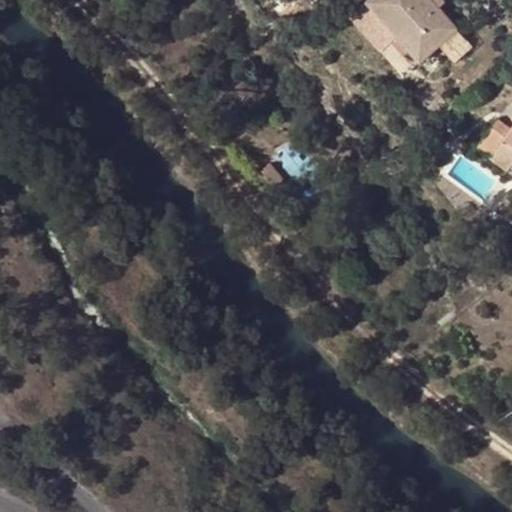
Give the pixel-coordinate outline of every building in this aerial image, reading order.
[(390,41),(412,67),(456,29),(437,7),(431,0),(367,0),(366,1),(396,36),(390,41)] [(511,127),(511,128),(498,118),(478,145),(491,155),(504,138),(511,144),(511,127)] [(472,142),(467,137),(461,145),(467,150),(472,142)] [(511,162),(511,144),(504,138),(491,155),(508,168),(511,162)] [(269,163),(263,169),(277,185),(283,179),(269,163)] [(498,207),(502,210),(508,199),(505,197),(498,207)] [(511,202),(508,199),(502,210),(510,217),(511,216),(511,202)]
